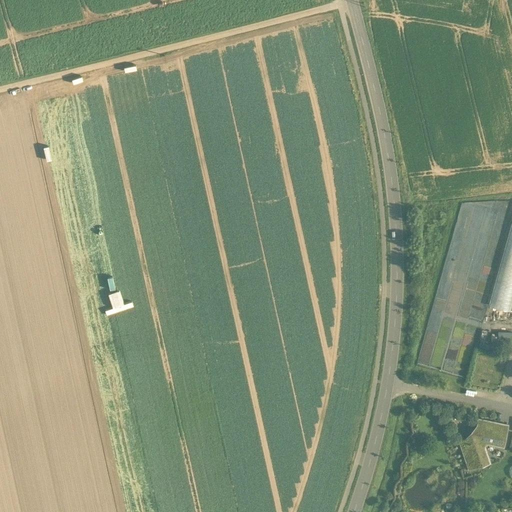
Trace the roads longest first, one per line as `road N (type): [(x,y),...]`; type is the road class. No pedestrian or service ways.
road 1 (tertiary): [(351,0),(389,166),(396,240),(387,383),(354,511)]
road 2 (track): [(0,90),(352,3)]
road 3 (track): [(511,409),(387,383)]
